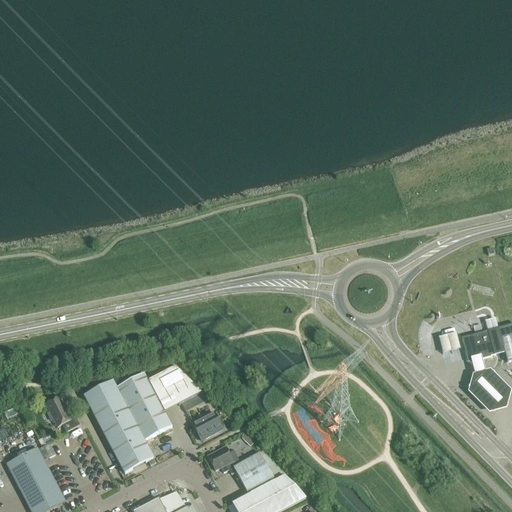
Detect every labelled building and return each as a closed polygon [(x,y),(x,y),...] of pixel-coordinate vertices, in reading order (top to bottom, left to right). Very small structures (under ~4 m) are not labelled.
[(511,327),(501,330),(499,331),(505,355),(506,360),(507,364),(511,362),(511,327)] [(494,358),(495,357),(499,356),(505,355),(499,331),(492,332),(487,334),(462,340),(468,365),(494,358)] [(456,336),(439,340),(443,356),(460,351),(456,336)] [(474,375),(473,378),(470,390),(469,393),(490,415),(494,413),(508,410),(511,396),(511,390),(493,372),(485,373),(484,370),(481,359),(471,362),(474,373),(474,375)] [(144,377),(117,391),(145,444),(172,430),(159,404),(173,397),(178,408),(202,395),(176,369),(148,384),(144,376),(144,377)] [(87,397),(84,399),(112,451),(125,476),(154,461),(145,444),(117,391),(113,383),(112,384),(87,397)] [(52,423),(54,422),(58,430),(62,428),(66,435),(80,428),(76,420),(71,422),(59,399),(46,406),(50,414),(47,416),(52,423)] [(214,414),(193,425),(201,442),(223,431),(214,414)] [(39,452),(45,463),(56,457),(50,446),(39,452)] [(226,450),(208,459),(215,473),(221,470),(224,476),(230,473),(232,478),(236,475),(248,497),(249,498),(232,507),(235,511),(284,511),(305,501),(284,479),(276,483),(260,455),(241,466),(235,453),(229,456),(226,450)] [(50,511),(65,504),(38,451),(7,468),(30,511),(50,511)] [(137,511),(188,511),(187,510),(183,511),(177,501),(172,499),(161,505),(159,501),(158,501),(137,511)]
